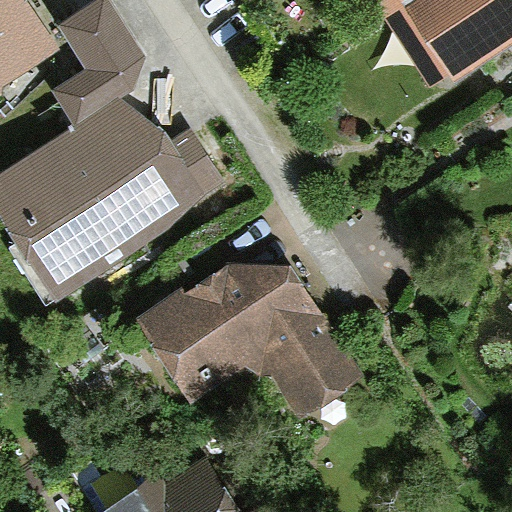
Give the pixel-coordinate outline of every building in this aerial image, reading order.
[(0,0),(0,65),(51,35),(30,0),(0,0)] [(511,0),(401,0),(444,67),(511,23),(511,0)] [(136,97),(2,174),(61,276),(200,196),(193,183),(209,174),(182,129),(162,141),(136,97)] [(267,243),(124,324),(171,406),(314,325),(267,243)] [(251,511),(210,449),(167,477),(161,467),(91,511),(251,511)]
